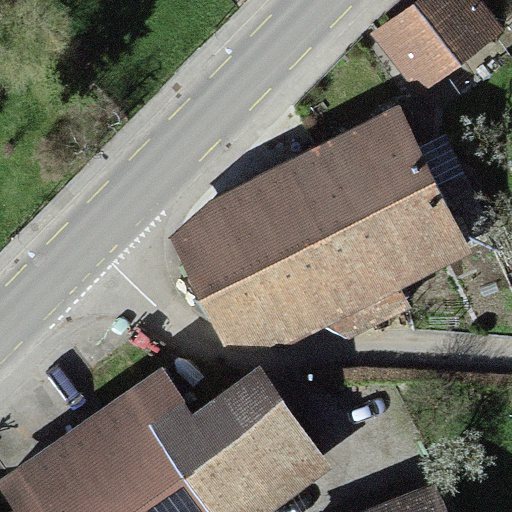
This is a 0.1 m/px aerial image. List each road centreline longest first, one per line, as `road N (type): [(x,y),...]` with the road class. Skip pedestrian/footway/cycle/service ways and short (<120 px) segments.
road 1 (residential): [(89,234),(202,337),(511,355)]
road 2 (tertiary): [(317,0),(89,234)]
road 3 (tertiary): [(89,234),(0,322)]
